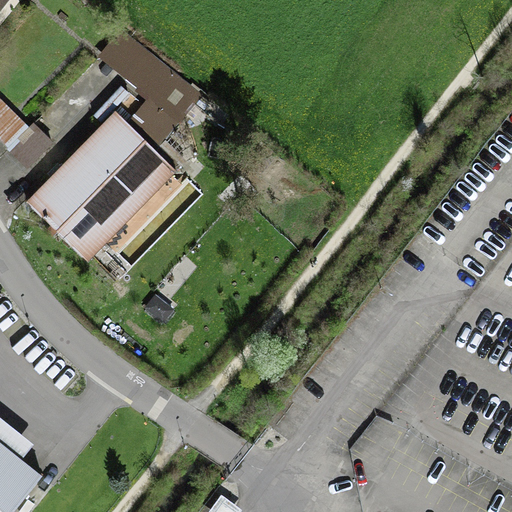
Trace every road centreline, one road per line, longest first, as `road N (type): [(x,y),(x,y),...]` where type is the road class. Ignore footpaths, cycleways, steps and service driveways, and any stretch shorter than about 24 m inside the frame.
road 1 (track): [(188,420),(511,16)]
road 2 (residential): [(0,250),(83,351),(296,496)]
